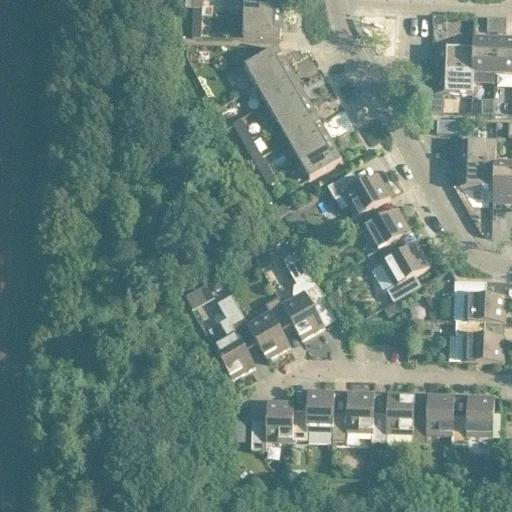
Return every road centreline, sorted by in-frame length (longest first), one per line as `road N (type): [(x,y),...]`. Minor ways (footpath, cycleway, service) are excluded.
road 1 (residential): [(337,4),(346,41),(471,249),(481,261),(511,269)]
road 2 (residential): [(265,366),(511,369)]
road 3 (residential): [(337,4),(511,10)]
